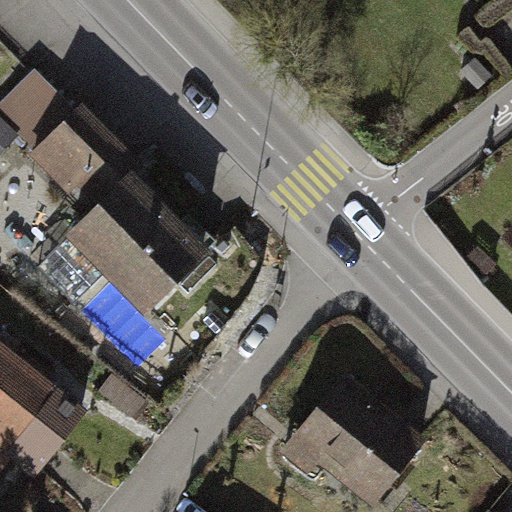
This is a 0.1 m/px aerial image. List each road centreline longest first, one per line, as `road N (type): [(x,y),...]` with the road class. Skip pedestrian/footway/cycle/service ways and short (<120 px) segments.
road 1 (primary): [(128,0),(360,236)]
road 2 (residential): [(134,511),(291,319)]
road 3 (primary): [(360,236),(511,391)]
road 4 (residential): [(360,236),(511,106)]
